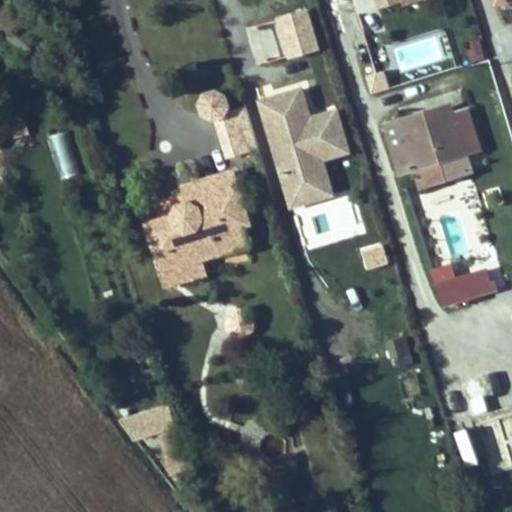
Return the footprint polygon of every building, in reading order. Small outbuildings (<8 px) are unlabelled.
[(309,11),(259,21),(268,65),(318,55),(309,11)] [(470,62),(485,58),(479,40),(464,44),(470,62)] [(404,65),(432,58),(427,41),(400,48),(404,65)] [(370,95),(388,90),(383,72),(365,77),(370,95)] [(350,158),(339,110),(310,116),(304,89),(258,100),(283,213),(333,202),(325,163),(350,158)] [(248,107),(228,111),(224,92),(204,95),(217,161),(257,153),(248,107)] [(386,126),(400,171),(464,152),(451,107),(386,126)] [(21,109),(6,112),(12,135),(26,131),(21,109)] [(68,133),(51,136),(60,179),(76,176),(68,133)] [(238,171),(186,185),(191,203),(181,205),(172,217),(147,225),(154,249),(191,237),(201,243),(205,257),(250,242),(245,226),(239,206),(247,203),(238,171)] [(247,203),(239,206),(245,226),(254,223),(247,203)] [(201,243),(191,237),(154,249),(165,286),(209,272),(205,257),(201,243)] [(488,267),(434,285),(442,310),(496,293),(488,267)] [(385,342),(394,372),(415,366),(407,336),(385,342)] [(511,436),(511,375),(510,368),(462,383),(482,446),(501,440),(505,455),(511,453),(511,438),(511,436)] [(121,421),(130,445),(174,429),(166,405),(121,421)] [(169,474),(184,469),(174,432),(158,436),(169,474)]
